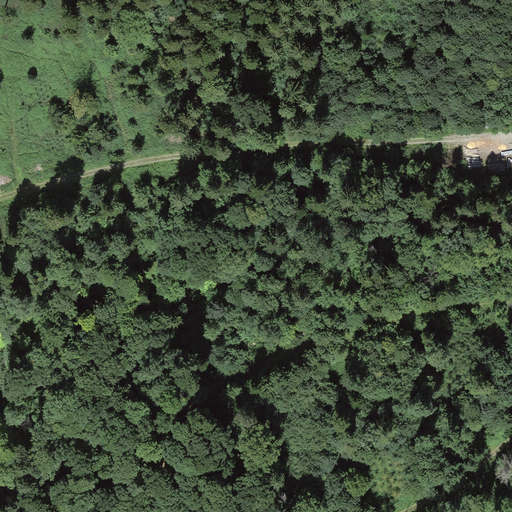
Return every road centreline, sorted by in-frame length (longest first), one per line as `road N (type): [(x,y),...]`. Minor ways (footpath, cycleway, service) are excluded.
road 1 (track): [(511,131),(164,157),(0,199)]
road 2 (track): [(511,438),(398,511)]
